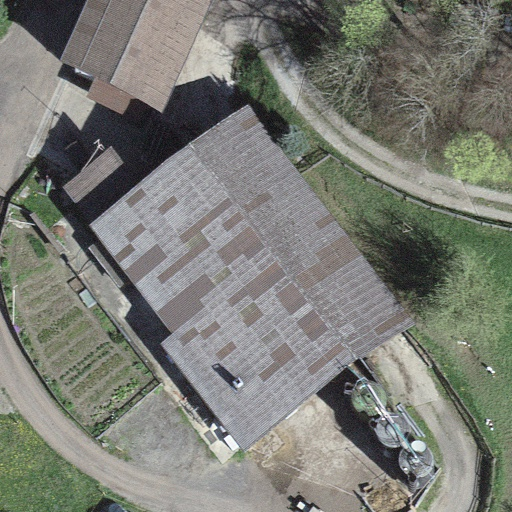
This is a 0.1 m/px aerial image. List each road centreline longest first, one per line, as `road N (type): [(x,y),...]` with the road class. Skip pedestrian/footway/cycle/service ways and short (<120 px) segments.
road 1 (track): [(511,208),(408,174),(336,134),(277,69),(253,0)]
road 2 (track): [(0,331),(44,419),(82,452),(200,511)]
road 3 (track): [(315,0),(403,35),(511,62)]
